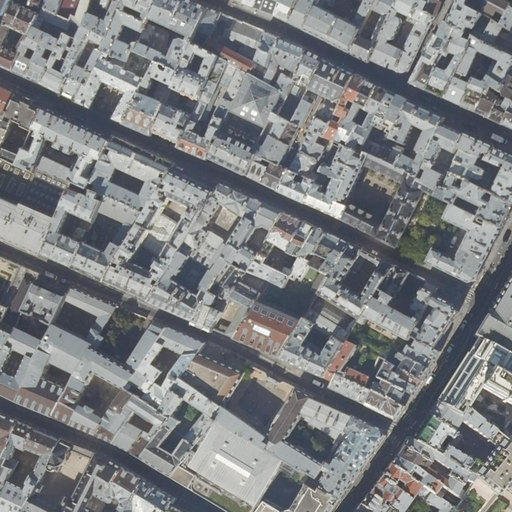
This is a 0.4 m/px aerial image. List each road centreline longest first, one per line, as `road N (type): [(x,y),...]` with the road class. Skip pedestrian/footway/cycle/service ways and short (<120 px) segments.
road 1 (residential): [(481,298),(0,74)]
road 2 (residential): [(0,246),(401,429)]
road 3 (residential): [(210,0),(511,138)]
road 4 (residential): [(213,511),(114,452),(0,405)]
road 5 (residential): [(401,429),(481,298)]
